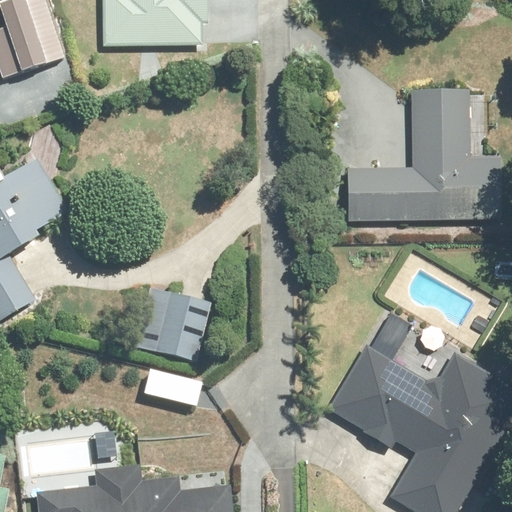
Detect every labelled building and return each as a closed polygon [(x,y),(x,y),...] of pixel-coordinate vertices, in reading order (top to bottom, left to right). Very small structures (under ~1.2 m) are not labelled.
[(100,0),(101,49),(141,48),(199,47),(198,26),(203,26),(202,0),(100,0)] [(497,161),(485,161),(464,161),(463,93),(407,94),(407,101),(409,170),(344,171),(345,191),(345,225),(498,222),(497,161)] [(0,323),(37,301),(10,257),(40,239),(37,233),(69,214),(37,161),(7,180),(0,169),(0,323)] [(201,304),(179,299),(146,291),(132,350),(194,364),(208,305),(201,304)] [(363,349),(324,412),(386,450),(391,442),(413,455),(387,499),(406,511),(451,511),(511,413),(511,393),(449,356),(436,378),(421,385),(363,349)] [(22,502),(22,511),(219,511),(219,498),(131,500),(130,488),(79,492),(80,501),(22,502)]
